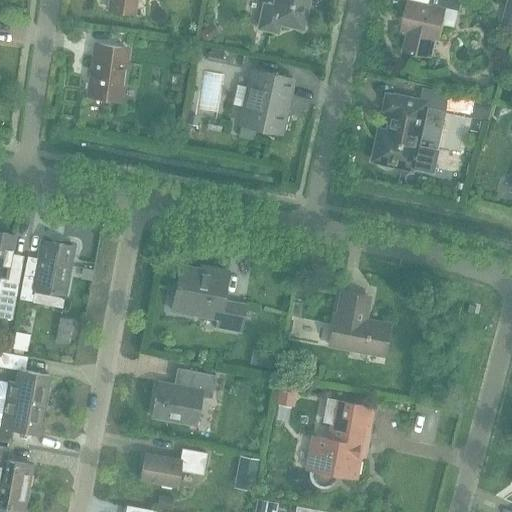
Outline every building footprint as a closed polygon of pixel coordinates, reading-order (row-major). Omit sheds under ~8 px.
[(109,0),(108,10),(134,13),(134,12),(130,12),(132,0),(109,0)] [(274,0),(273,7),(264,5),(258,27),(276,31),(278,23),(301,28),(307,0),(274,0)] [(446,7),(459,10),(461,0),(429,0),(428,6),(408,1),(401,29),(408,31),(404,51),(430,56),(434,36),(439,37),(446,7)] [(120,100),(118,99),(126,48),(95,44),(90,77),(88,77),(86,96),(120,101),(120,100)] [(207,59),(225,63),(226,54),(208,51),(207,59)] [(240,124),(280,133),(293,79),(252,70),(251,73),(248,75),(247,83),(248,86),(244,108),(241,110),(239,118),(241,121),(240,124)] [(240,71),(236,91),(244,93),(248,72),(240,71)] [(377,138),(372,160),(377,161),(377,162),(380,165),(384,167),(388,167),(392,166),(393,165),(412,169),(412,168),(433,173),(437,152),(417,148),(426,105),(488,119),(493,100),(475,96),(475,99),(423,88),(421,101),(395,95),(395,96),(387,94),(383,110),(392,112),(386,140),(377,138)] [(20,261),(8,259),(13,234),(0,231),(0,315),(9,317),(20,261)] [(33,286),(64,292),(73,245),(40,239),(34,275),(23,273),(19,297),(30,299),(33,286)] [(209,268),(208,273),(198,271),(198,269),(179,265),(174,290),(178,291),(176,304),(192,306),(191,313),(217,317),(215,326),(239,330),(244,304),(221,300),(227,271),(209,268)] [(387,324),(364,320),(368,297),(341,292),(336,315),(333,314),(327,345),(381,354),(387,324)] [(15,316),(13,332),(29,334),(31,318),(15,316)] [(0,395),(43,403),(49,374),(24,369),(26,356),(0,351),(0,365),(15,368),(13,381),(6,380),(6,382),(0,380),(0,395)] [(198,394),(210,396),(214,373),(183,367),(180,385),(156,380),(149,415),(188,422),(191,406),(195,407),(198,394)] [(38,433),(43,403),(0,395),(0,440),(11,442),(13,428),(38,433)] [(360,446),(364,446),(372,407),(328,398),(324,421),(330,422),(327,438),(311,435),(305,468),(313,470),(313,475),(315,480),(319,483),(324,484),(329,483),(333,479),(335,474),(336,474),(336,472),(355,476),(360,446)] [(0,480),(28,486),(32,464),(6,459),(8,447),(0,445),(0,480)] [(179,469),(201,473),(205,452),(180,447),(177,459),(144,453),(139,479),(176,486),(179,469)] [(28,486),(0,480),(0,503),(24,508),(28,486)] [(253,509),(266,511),(272,511),(275,501),(255,497),(253,509)]
